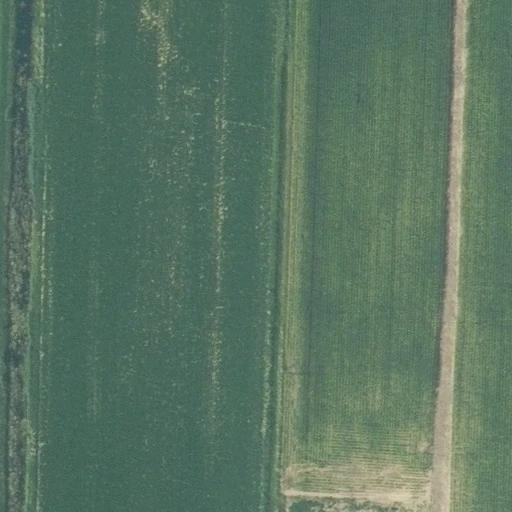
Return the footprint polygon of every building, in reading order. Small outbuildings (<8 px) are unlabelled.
[(334,4),(333,13),(383,14),(383,0),(345,0),(345,5),(334,4)] [(511,0),(498,0),(498,25),(511,25),(511,0)] [(333,13),(333,21),(345,22),(344,33),(383,34),(383,14),(333,13)] [(511,25),(498,25),(497,53),(511,53),(511,25)] [(333,44),(332,53),(382,54),(383,34),(344,33),(344,45),(333,44)] [(332,53),(332,61),(344,62),(343,74),(382,75),(382,54),(332,53)] [(511,53),(497,53),(497,81),(511,81),(511,53)] [(511,81),(497,81),(496,110),(511,110),(511,81)] [(511,136),(495,136),(495,161),(497,161),(511,161),(511,136)] [(345,155),(344,163),(394,165),(395,143),(357,142),(356,155),(345,155)] [(511,161),(497,161),(497,178),(511,177),(511,161)] [(344,163),(344,172),(356,172),(355,184),(394,184),(394,165),(344,163)] [(511,177),(497,178),(497,194),(511,194),(511,177)] [(344,195),(343,203),(393,205),(394,184),(355,184),(355,195),(344,195)] [(494,194),(493,219),(511,219),(511,194),(497,194),(494,194)] [(343,203),(343,212),(355,212),(354,224),(393,224),(393,205),(343,203)] [(343,235),(342,243),(392,244),(393,224),(354,224),(354,235),(343,235)] [(511,242),(464,241),(463,254),(478,255),(478,264),(511,265),(511,242)] [(342,243),(342,252),(354,252),(353,264),(392,264),(392,244),(342,243)] [(342,275),(341,283),(391,284),(392,264),(353,264),(353,275),(342,275)] [(463,273),(462,285),(511,286),(511,265),(478,264),(478,274),(463,273)] [(341,283),(341,292),(353,292),(352,305),(391,306),(391,284),(341,283)] [(511,286),(462,285),(462,297),(477,298),(477,307),(511,308),(511,286)] [(462,317),(461,330),(511,331),(511,308),(477,307),(477,317),(462,317)] [(393,396),(393,404),(403,404),(403,396),(393,396)] [(463,400),(462,440),(491,440),(492,401),(463,400)] [(511,401),(492,401),(491,440),(511,440),(511,401)] [(322,497),(322,505),(371,506),(372,485),(334,484),(333,497),(322,497)] [(511,511),(511,504),(480,503),(479,511),(511,511)]
